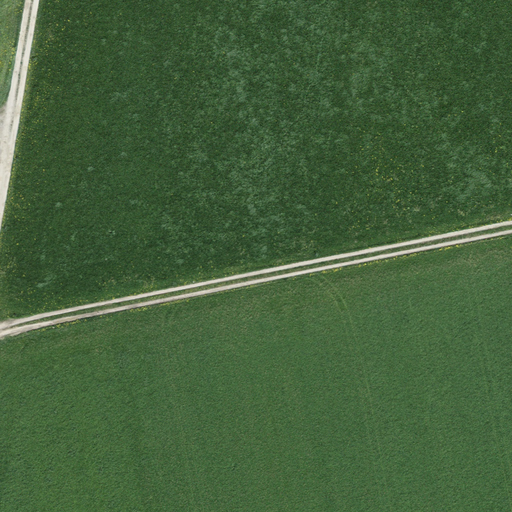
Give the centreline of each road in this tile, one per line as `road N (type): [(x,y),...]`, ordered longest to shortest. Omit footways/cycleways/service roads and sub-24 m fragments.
road 1 (track): [(0,331),(511,228)]
road 2 (track): [(37,0),(0,219)]
